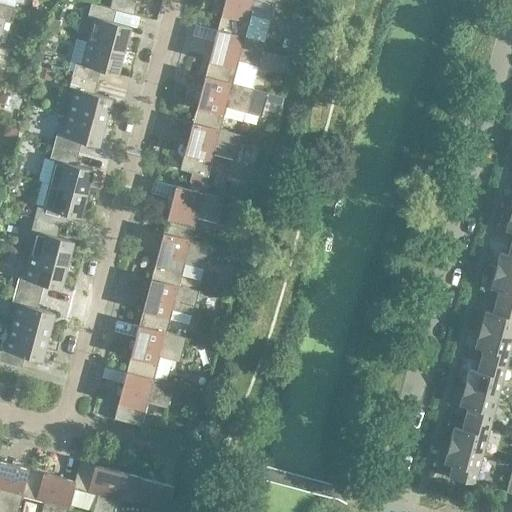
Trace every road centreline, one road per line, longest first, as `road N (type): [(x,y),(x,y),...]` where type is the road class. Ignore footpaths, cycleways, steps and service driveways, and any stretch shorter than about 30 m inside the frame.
road 1 (residential): [(406,511),(383,504),(511,21)]
road 2 (residential): [(0,413),(50,427),(65,418),(172,0)]
